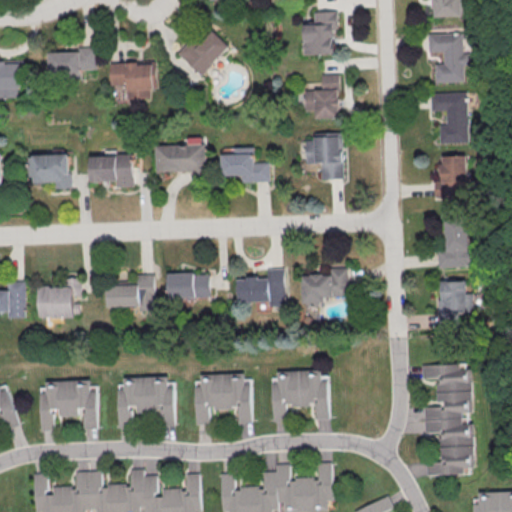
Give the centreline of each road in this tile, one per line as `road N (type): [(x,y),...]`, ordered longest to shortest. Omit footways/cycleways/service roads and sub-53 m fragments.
road 1 (residential): [(0,461),(50,451),(330,442),(359,446),(393,465),(422,511)]
road 2 (residential): [(391,222),(0,234)]
road 3 (residential): [(397,336),(384,0)]
road 4 (residential): [(380,456),(394,423),(397,336)]
